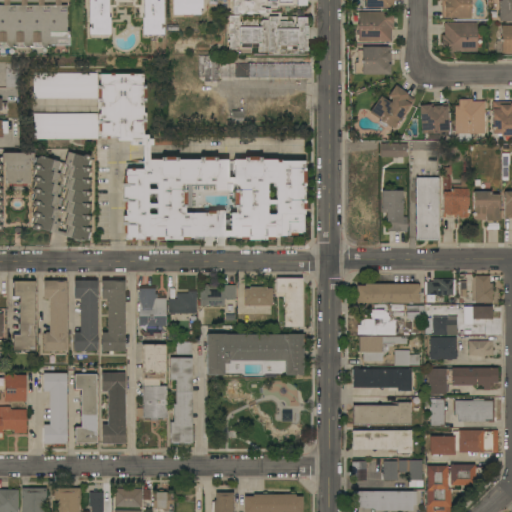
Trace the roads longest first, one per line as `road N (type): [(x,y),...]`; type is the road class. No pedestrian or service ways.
road 1 (tertiary): [(0,263),(511,261)]
road 2 (tertiary): [(333,511),(332,0)]
road 3 (residential): [(0,467),(334,469)]
